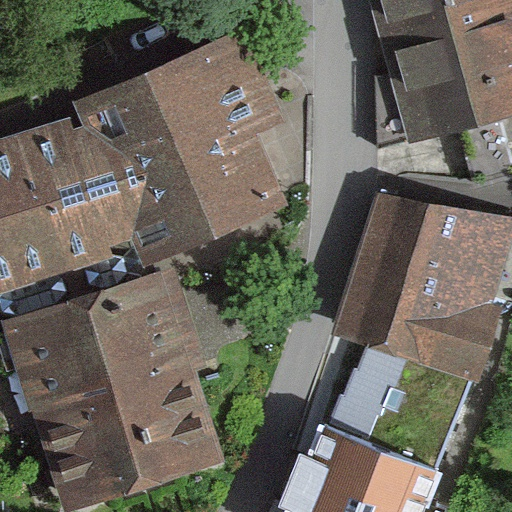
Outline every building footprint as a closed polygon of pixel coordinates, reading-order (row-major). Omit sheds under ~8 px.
[(10,0),(17,15),(51,0),(10,0)] [(511,19),(506,0),(373,0),(393,74),(371,78),(373,150),(455,127),(471,187),(511,175),(511,19)] [(146,250),(266,198),(236,128),(263,116),(232,45),(85,107),(146,250)] [(0,277),(1,278),(100,247),(65,132),(0,151),(0,277)] [(511,305),(511,221),(381,197),(373,221),(386,225),(375,257),(363,253),(339,328),(390,345),(471,372),(488,318),(481,315),(487,297),(511,305)] [(103,255),(100,247),(1,278),(4,286),(0,290),(0,313),(13,317),(16,325),(15,326),(68,499),(207,456),(152,283),(139,287),(136,276),(123,273),(118,258),(103,255)] [(424,511),(444,463),(325,416),(287,511),(424,511)]
